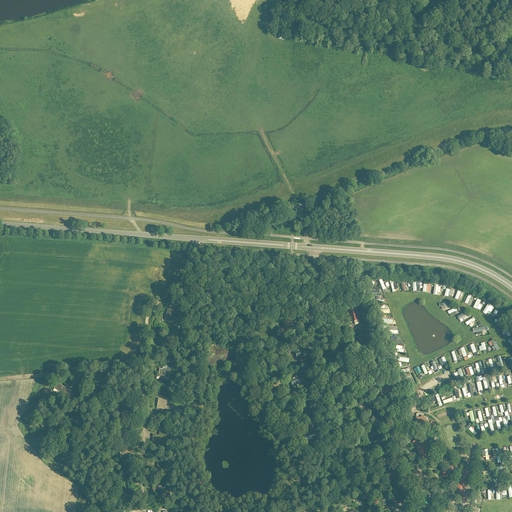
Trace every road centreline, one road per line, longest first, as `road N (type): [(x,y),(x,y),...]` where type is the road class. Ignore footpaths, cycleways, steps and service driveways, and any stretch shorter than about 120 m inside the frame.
road 1 (tertiary): [(511,287),(467,263),(429,256),(0,223)]
road 2 (track): [(313,247),(358,401),(398,436),(459,511)]
road 3 (track): [(330,310),(200,307),(193,404),(178,416),(144,413)]
road 4 (track): [(195,246),(149,309),(142,368),(0,378)]
road 5 (track): [(306,247),(300,205),(464,138),(511,129)]
road 6 (track): [(307,311),(342,441),(367,450),(377,484),(320,511)]
road 7 (unknown): [(46,374),(30,429),(64,468),(78,456)]
